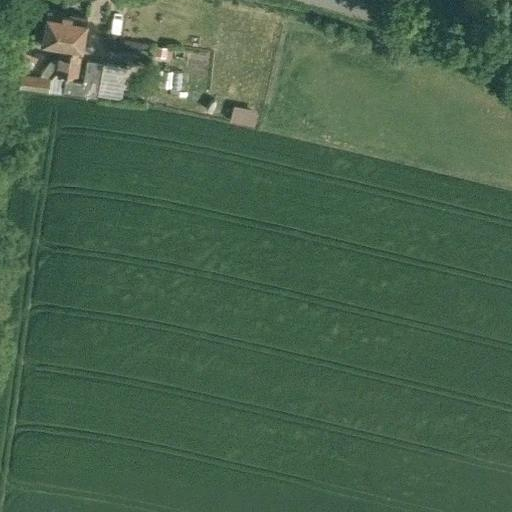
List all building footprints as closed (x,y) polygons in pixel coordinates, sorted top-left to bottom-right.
[(89,17),(49,11),(44,46),(62,49),(81,52),(83,53),(89,17)] [(81,52),(62,49),(59,72),(77,75),(81,52)] [(105,61),(89,59),(87,81),(67,79),(65,94),(100,98),(105,61)] [(51,79),(23,76),(21,89),(50,92),(51,79)] [(258,126),(261,109),(237,104),(234,121),(258,126)]
